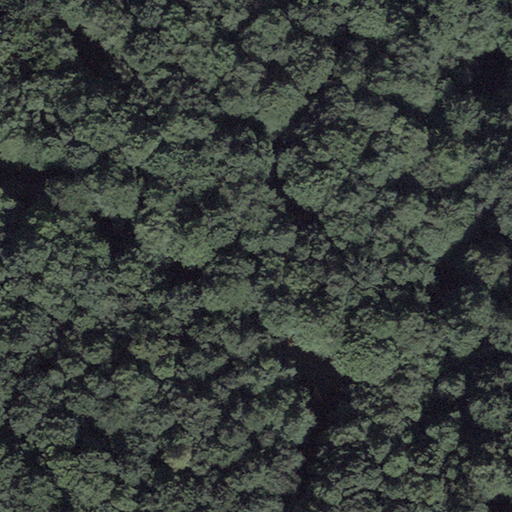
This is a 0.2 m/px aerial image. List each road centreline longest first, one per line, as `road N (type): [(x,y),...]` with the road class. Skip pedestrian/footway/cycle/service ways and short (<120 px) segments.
road 1 (track): [(0,10),(121,60),(203,112),(250,163),(317,213),(41,163),(0,163)]
road 2 (track): [(337,368),(114,237),(0,182)]
